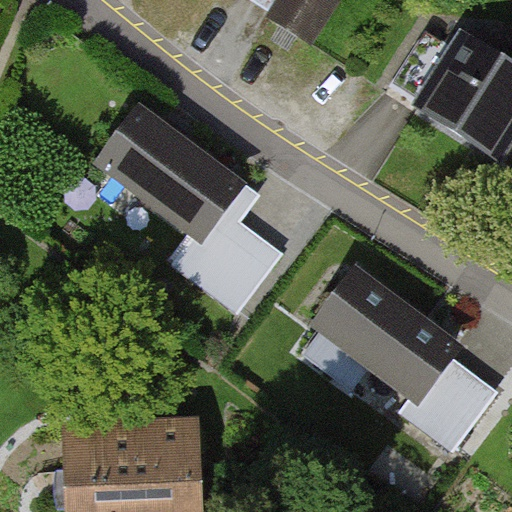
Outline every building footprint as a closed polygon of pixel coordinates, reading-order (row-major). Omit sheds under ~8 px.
[(274,21),(312,45),(340,0),(253,0),(278,16),(274,21)] [(424,103),(421,108),(503,159),(511,145),(511,67),(464,37),(456,49),(428,32),(395,85),(424,103)] [(142,119),(107,165),(203,239),(238,193),(142,119)] [(280,257),(232,221),(191,275),(240,311),(280,257)] [(358,282),(325,327),(421,398),(408,415),(454,449),(494,395),(448,361),(454,353),(358,282)] [(69,438),(72,511),(202,511),(198,432),(69,438)]
